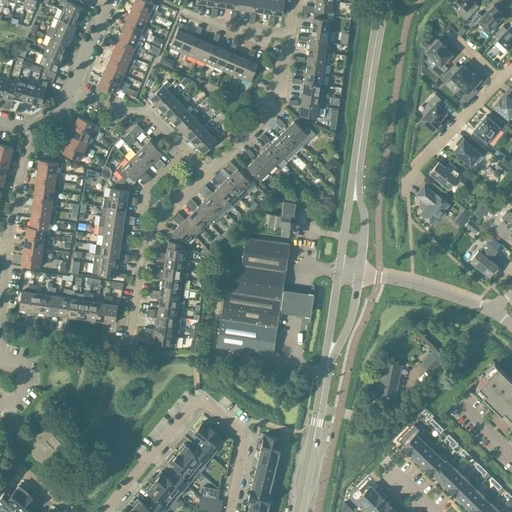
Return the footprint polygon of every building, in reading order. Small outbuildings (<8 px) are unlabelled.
[(154,14),(160,17),(162,13),(156,10),(151,8),(154,3),(146,0),(134,0),(132,5),(154,14)] [(235,0),(234,8),(244,9),(245,0),(235,0)] [(254,0),(245,0),(244,9),(253,11),(254,0)] [(254,0),(253,11),(263,12),(264,0),(254,0)] [(264,0),(263,12),(272,13),(274,0),(264,0)] [(274,0),(272,13),(282,15),(284,0),(274,0)] [(327,15),(328,11),(333,12),(335,1),(331,0),(315,0),(315,9),(320,10),(319,14),(327,15)] [(455,0),(462,6),(457,12),(465,20),(478,6),(474,2),(475,0),(455,0)] [(62,10),(79,17),(83,8),(66,1),(62,10)] [(154,14),(132,5),(129,14),(146,21),(148,16),(153,18),(154,14)] [(478,12),(470,21),(474,25),(478,21),(488,30),(502,16),(498,12),(499,11),(493,5),(482,16),(478,12)] [(62,10),(58,19),(76,26),(79,17),(62,10)] [(129,14),(125,22),(147,32),(148,28),(144,26),(146,21),(129,14)] [(319,14),(319,18),(313,17),(312,28),(330,31),(332,20),(327,19),(327,15),(319,14)] [(58,19),(54,27),(72,35),(76,26),(58,19)] [(125,22),(121,31),(138,39),(140,34),(145,36),(147,32),(125,22)] [(502,26),(494,34),(499,38),(498,39),(508,49),(511,44),(511,25),(507,30),(502,26)] [(54,27),(51,36),(68,44),(72,35),(54,27)] [(312,28),(310,39),(329,41),(330,31),(312,28)] [(179,51),(187,33),(177,29),(170,47),(179,51)] [(136,44),(138,39),(121,31),(117,40),(139,50),(141,46),(136,44)] [(187,33),(179,51),(188,55),(196,37),(187,33)] [(51,36),(47,45),(64,52),(68,44),(51,36)] [(196,37),(188,55),(197,59),(204,41),(196,37)] [(432,45),(426,52),(436,62),(430,68),(439,77),(447,68),(442,63),(451,54),(443,46),(444,44),(438,39),(437,40),(436,38),(431,44),(432,45)] [(310,39),(309,49),(327,52),(329,41),(310,39)] [(137,54),(139,50),(117,40),(113,49),(131,56),(133,52),(137,54)] [(197,59),(205,63),(213,45),(204,41),(197,59)] [(60,61),(64,52),(47,45),(43,54),(60,61)] [(205,63),(214,66),(222,48),(213,45),(205,63)] [(222,48),(214,66),(223,70),(231,52),(222,48)] [(131,56),(113,49),(110,58),(131,67),(133,63),(129,61),(131,56)] [(326,63),(327,52),(309,49),(307,60),(326,63)] [(231,52),(223,70),(232,74),(240,56),(231,52)] [(60,61),(43,54),(39,63),(57,70),(60,61)] [(240,56),(232,74),(241,78),(248,60),(240,56)] [(106,67),(123,74),(125,69),(130,71),(131,67),(110,58),(106,67)] [(248,60),(241,78),(250,82),(258,64),(248,60)] [(307,60),(306,71),(324,74),(326,63),(307,60)] [(481,76),(475,71),(474,73),(473,72),(471,74),(461,65),(453,74),(449,70),(440,78),(445,83),(451,77),(467,92),(480,78),(479,78),(481,76)] [(121,79),(123,74),(106,67),(102,76),(124,85),(126,81),(121,79)] [(55,73),(49,70),(46,75),(53,78),(55,73)] [(306,71),(304,82),(323,85),(324,74),(306,71)] [(122,89),(124,85),(102,76),(98,85),(115,92),(118,87),(122,89)] [(17,81),(8,79),(3,97),(12,100),(13,97),(17,81)] [(13,97),(22,100),(27,82),(17,79),(17,81),(13,97)] [(148,80),(143,89),(149,92),(154,82),(148,80)] [(36,84),(31,102),(41,105),(47,82),(43,81),(41,85),(36,84)] [(22,100),(31,102),(36,84),(27,82),(22,100)] [(304,82),(302,93),(321,95),(323,85),(304,82)] [(156,105),(173,88),(170,85),(167,88),(163,84),(149,97),(156,105)] [(156,105),(163,112),(176,98),(173,95),(176,91),(173,88),(156,105)] [(302,93),(301,103),(319,106),(321,95),(302,93)] [(432,107),(421,118),(432,129),(439,122),(438,121),(446,112),(439,106),(444,102),(435,94),(427,102),(432,107)] [(511,95),(510,98),(505,95),(500,101),(499,99),(494,105),(496,106),(495,107),(508,117),(508,116),(510,117),(511,119),(511,95)] [(163,112),(170,118),(187,102),(184,99),(180,102),(176,98),(163,112)] [(187,102),(170,118),(176,125),(190,112),(186,108),(190,105),(187,102)] [(319,106),(301,103),(299,114),(318,117),(319,106)] [(190,112),(176,125),(183,132),(200,116),(197,113),(193,116),(190,112)] [(494,122),(486,115),(473,130),(488,143),(500,128),(505,132),(509,127),(498,117),(494,122)] [(103,133),(98,131),(93,129),(96,124),(78,116),(74,125),(96,135),(102,138),(103,133)] [(200,116),(183,132),(190,139),(203,126),(199,122),(203,119),(200,116)] [(125,121),(117,129),(121,133),(129,125),(125,121)] [(286,129),(303,146),(315,134),(308,126),(303,130),(294,121),(286,129)] [(74,125),(70,134),(88,142),(90,137),(94,139),(96,135),(74,125)] [(203,126),(190,139),(196,146),(213,129),(210,126),(207,130),(203,126)] [(216,127),(213,129),(196,146),(203,153),(217,140),(213,136),(216,133),(219,131),(216,127)] [(130,130),(128,132),(134,138),(138,134),(132,128),(132,129),(130,130)] [(286,129),(278,136),(295,153),(303,146),(286,129)] [(70,134),(67,143),(89,152),(90,148),(86,146),(88,142),(70,134)] [(278,136),(271,144),(284,157),(287,161),(295,153),(278,136)] [(453,151),(470,165),(480,154),(484,157),(488,151),(473,139),(469,144),(461,137),(456,143),(458,145),(453,151)] [(142,146),(162,167),(165,164),(158,156),(162,152),(149,139),(142,146)] [(0,143),(0,153),(11,156),(13,147),(0,143)] [(89,152),(67,143),(63,152),(80,160),(82,154),(87,156),(89,152)] [(276,165),(284,157),(271,144),(263,151),(276,165)] [(142,146),(135,153),(148,166),(152,162),(159,170),(162,167),(142,146)] [(268,172),(276,165),(263,151),(255,159),(268,172)] [(11,156),(0,153),(0,163),(8,166),(11,156)] [(135,153),(129,160),(148,180),(151,177),(144,170),(148,166),(135,153)] [(511,157),(507,153),(500,160),(510,169),(511,166),(511,157)] [(38,169),(56,172),(57,167),(62,167),(62,162),(39,159),(38,169)] [(268,172),(255,159),(247,166),(260,180),(268,172)] [(148,180),(129,160),(122,166),(120,165),(116,169),(125,179),(129,175),(134,180),(138,175),(145,183),(148,180)] [(230,175),(247,192),(255,184),(251,179),(249,181),(230,161),(227,164),(234,171),(230,175)] [(445,167),(438,162),(430,173),(448,188),(454,182),(460,187),(467,178),(448,162),(445,167)] [(0,173),(6,175),(8,166),(0,163),(0,173)] [(56,172),(38,169),(36,178),(60,182),(60,178),(55,177),(56,172)] [(247,192),(230,175),(226,179),(219,171),(216,174),(240,199),(247,192)] [(233,205),(240,199),(216,174),(213,177),(220,185),(216,188),(233,205)] [(36,178),(35,188),(53,191),(54,186),(59,186),(60,182),(36,178)] [(226,212),(233,205),(216,188),(212,192),(205,185),(202,188),(225,211),(226,212)] [(446,211),(444,210),(449,204),(436,193),(436,194),(424,185),(416,195),(427,205),(421,212),(434,222),(438,217),(440,218),(442,218),(446,213),(446,211)] [(110,187),(109,197),(137,201),(138,197),(127,196),(128,190),(126,190),(118,188),(110,187)] [(33,198),(57,201),(58,197),(53,196),(53,191),(35,188),(33,198)] [(203,202),(215,215),(219,218),(220,218),(222,217),(224,215),(225,213),(225,211),(202,188),(199,190),(207,198),(203,202)] [(109,197),(104,197),(103,206),(125,209),(126,204),(136,205),(137,201),(109,197)] [(32,207),(51,210),(51,204),(56,205),(57,201),(33,198),(32,207)] [(219,218),(215,215),(203,202),(199,206),(191,198),(188,201),(208,221),(212,225),(219,218)] [(269,213),(267,225),(280,227),(281,224),(283,224),(281,234),(294,236),(296,223),(290,222),(291,214),(294,214),(296,202),(283,200),(281,215),(269,213)] [(201,228),(208,221),(188,201),(186,204),(193,211),(189,215),(201,228)] [(101,215),(134,220),(135,216),(124,215),(125,209),(103,206),(102,207),(101,209),(100,213),(101,215)] [(32,207),(31,217),(54,220),(55,216),(50,215),(51,210),(32,207)] [(477,210),(474,214),(480,219),(483,215),(477,210)] [(195,235),(201,228),(189,215),(185,219),(178,211),(175,214),(195,235)] [(504,219),(502,221),(503,221),(495,230),(505,238),(511,230),(511,212),(510,211),(509,213),(507,211),(506,212),(502,216),(502,218),(504,219)] [(195,235),(175,214),(172,217),(179,225),(175,229),(176,230),(170,235),(170,234),(169,235),(189,243),(187,242),(195,235)] [(99,225),(122,228),(123,223),(134,224),(134,220),(101,215),(100,215),(99,225)] [(27,226),(48,229),(49,223),(54,224),(54,220),(31,217),(29,226),(27,225),(27,226)] [(97,234),(103,235),(131,239),(132,235),(122,234),(122,228),(99,225),(97,234)] [(27,226),(25,235),(49,239),(50,234),(45,234),(45,229),(48,229),(27,226)] [(25,235),(24,245),(43,248),(43,242),(48,243),(49,239),(25,235)] [(103,235),(102,245),(120,247),(120,242),(131,243),(131,239),(103,235)] [(217,346),(273,355),(290,243),(245,236),(241,264),(229,262),(217,346)] [(155,255),(183,259),(185,249),(184,249),(184,246),(175,242),(168,241),(169,241),(168,247),(167,247),(166,252),(156,251),(155,255)] [(482,269),(481,271),(486,275),(488,273),(489,274),(497,265),(489,259),(497,249),(487,242),(479,251),(478,250),(470,259),(482,269)] [(94,253),(129,258),(129,254),(119,253),(120,247),(102,245),(96,244),(94,253)] [(23,254),(46,258),(47,254),(42,253),(43,248),(24,245),(23,254)] [(94,253),(93,263),(117,266),(118,261),(128,262),(129,258),(94,253)] [(46,258),(23,254),(21,264),(40,267),(41,261),(46,262),(46,258)] [(189,260),(183,259),(155,255),(155,259),(165,260),(164,266),(188,269),(189,260)] [(117,266),(93,263),(92,273),(117,276),(117,279),(123,280),(123,277),(126,278),(126,273),(116,272),(117,266)] [(186,279),(188,269),(164,266),(164,271),(153,270),(153,274),(186,279)] [(185,288),(186,279),(153,274),(152,278),(162,279),(162,285),(185,288)] [(111,280),(110,287),(122,289),(123,282),(111,280)] [(48,282),(48,286),(46,294),(41,293),(38,311),(44,312),(43,314),(47,315),(52,283),(48,282)] [(28,312),(33,284),(29,283),(27,291),(22,290),(19,308),(25,309),(25,311),(28,312)] [(52,313),(57,314),(60,296),(54,295),(56,287),(52,287),(53,283),(52,283),(47,315),(51,315),(52,313)] [(33,310),(38,311),(41,293),(35,292),(37,284),(33,284),(28,312),(32,312),(33,310)] [(178,297),(183,298),(185,288),(162,285),(161,290),(150,289),(150,293),(178,297)] [(314,292),(283,288),(280,312),(311,317),(314,292)] [(60,296),(57,314),(63,315),(62,317),(66,317),(71,289),(67,289),(65,297),(60,296)] [(71,289),(66,317),(70,318),(71,316),(76,317),(80,293),(74,292),(75,290),(71,289)] [(85,320),(90,292),(86,292),(85,294),(80,293),(76,317),(82,317),(82,320),(85,320)] [(90,292),(85,320),(89,321),(90,319),(95,319),(98,302),(92,301),(94,293),(90,292)] [(177,307),(178,297),(150,293),(149,297),(160,298),(159,304),(177,307)] [(98,302),(95,319),(101,320),(100,322),(104,323),(109,295),(105,295),(103,302),(98,302)] [(109,295),(104,323),(109,324),(109,321),(115,322),(117,305),(111,304),(113,296),(109,295)] [(175,316),(177,307),(159,304),(158,309),(148,308),(147,312),(175,316)] [(174,326),(175,316),(147,312),(146,316),(157,317),(156,323),(174,326)] [(172,335),(174,326),(156,323),(155,328),(145,327),(144,331),(172,335)] [(178,336),(172,335),(144,331),(144,335),(154,336),(153,342),(170,345),(170,347),(176,348),(178,336)] [(435,348),(421,363),(431,373),(445,358),(435,348)] [(377,393),(395,397),(401,365),(384,361),(377,393)] [(511,379),(497,364),(477,384),(478,384),(476,387),(483,394),(482,394),(501,413),(504,410),(511,417),(511,420),(510,422),(511,423),(511,379)] [(432,418),(429,421),(434,426),(437,423),(432,418)] [(206,423),(203,421),(194,432),(205,442),(201,447),(212,456),(216,450),(212,446),(221,436),(214,430),(215,428),(208,421),(206,423)] [(443,429),(437,423),(434,426),(440,432),(443,429)] [(409,453),(425,437),(418,430),(402,446),(409,453)] [(262,443),(280,447),(282,438),(264,434),(262,443)] [(417,461),(433,444),(425,437),(409,453),(417,461)] [(457,443),(453,439),(450,442),(449,443),(453,448),(457,443)] [(179,451),(177,454),(198,471),(210,457),(200,448),(196,453),(183,443),(178,450),(179,451)] [(260,451),(278,455),(280,447),(262,443),(260,451)] [(424,468),(440,452),(440,451),(437,454),(431,447),(433,445),(433,444),(417,461),(424,468)] [(258,460),(276,464),(278,455),(260,451),(258,460)] [(432,475),(449,458),(449,457),(447,459),(440,452),(424,468),(432,475)] [(180,472),(177,476),(187,485),(198,471),(177,454),(175,456),(174,455),(168,462),(180,472)] [(440,481),(456,465),(449,458),(432,475),(433,474),(440,481)] [(276,464),(258,460),(256,468),(274,473),(276,464)] [(448,488),(464,472),(456,465),(440,481),(448,488)] [(274,473),(256,468),(254,477),(272,481),(274,473)] [(187,485),(177,476),(173,481),(160,471),(155,477),(156,479),(154,481),(175,499),(187,485)] [(455,495),(471,479),(464,472),(448,488),(455,495)] [(252,485),(272,490),(270,489),(272,481),(254,477),(252,485)] [(462,502),(478,486),(475,488),(469,482),(471,479),(455,495),(462,502)] [(157,500),(153,504),(162,511),(164,511),(175,499),(154,481),(152,484),(150,483),(145,489),(157,500)] [(361,510),(378,493),(370,484),(369,485),(365,482),(359,489),(362,492),(356,498),(364,506),(361,509),(361,510)] [(0,504),(8,511),(11,511),(28,492),(26,490),(27,488),(20,483),(10,495),(5,491),(0,497),(0,504)] [(270,499),(272,490),(252,485),(250,494),(270,499)] [(469,509),(485,493),(478,486),(462,502),(469,509)] [(29,511),(28,511),(39,498),(32,493),(31,494),(28,492),(11,511),(29,511)] [(374,511),(386,500),(378,493),(361,510),(363,511),(374,511)] [(472,511),(481,511),(493,500),(485,493),(469,509),(472,511)] [(247,502),(268,507),(270,499),(250,494),(247,502)] [(219,511),(222,500),(200,496),(197,509),(213,511),(219,511)] [(133,506),(131,509),(134,511),(162,511),(153,504),(150,509),(137,498),(132,505),(133,506)] [(389,511),(394,508),(386,500),(374,511),(389,511)] [(495,511),(500,507),(493,500),(481,511),(495,511)] [(266,511),(268,507),(247,502),(247,503),(250,503),(248,511),(249,511),(266,511)]
